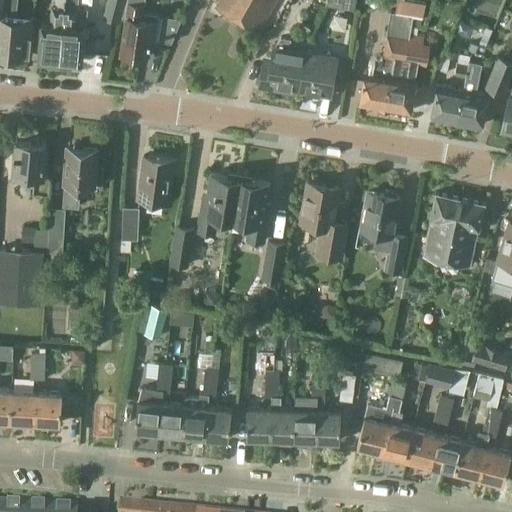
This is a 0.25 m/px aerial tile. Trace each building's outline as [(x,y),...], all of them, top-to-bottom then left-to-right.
[(0,0),(0,53),(30,56),(34,10),(18,8),(18,0),(0,0)] [(65,0),(63,24),(60,59),(82,61),(84,26),(77,26),(79,0),(65,0)] [(119,22),(124,0),(109,0),(105,18),(119,22)] [(258,30),(274,0),(219,0),(216,7),(258,30)] [(343,0),(343,7),(354,10),(355,0),(343,0)] [(418,0),(400,0),(398,10),(415,15),(419,0),(418,0)] [(146,57),(152,19),(126,15),(120,53),(146,57)] [(60,59),(63,24),(41,22),(38,57),(60,59)] [(486,26),(480,42),(487,45),(493,29),(486,26)] [(423,58),(422,32),(385,33),(385,59),(423,58)] [(298,89),(305,50),(273,45),(270,66),(262,65),(259,85),(272,87),(273,85),(298,89)] [(305,50),(298,89),(330,95),(337,55),(305,50)] [(443,51),(436,67),(445,71),(451,54),(443,51)] [(503,93),(511,69),(511,60),(499,56),(486,87),(503,93)] [(465,76),(467,65),(456,63),(454,74),(465,76)] [(385,107),(390,75),(364,71),(358,103),(385,107)] [(390,75),(385,107),(411,112),(416,79),(390,75)] [(457,120),(463,89),(438,83),(430,115),(457,120)] [(463,89),(457,120),(482,125),(488,94),(463,89)] [(511,128),(511,93),(508,93),(501,127),(511,128)] [(44,177),(46,145),(17,142),(14,174),(44,177)] [(93,185),(93,184),(96,149),(68,147),(64,203),(78,204),(80,184),(93,185)] [(167,205),(173,162),(145,158),(139,201),(167,205)] [(234,222),(241,180),(211,175),(203,227),(215,229),(217,219),(234,222)] [(270,185),(241,180),(234,222),(247,224),(245,235),(262,237),(270,185)] [(341,257),(348,221),(335,219),(340,190),(308,184),(301,223),(321,227),(316,253),(341,257)] [(479,229),(485,204),(437,193),(431,218),(424,255),(470,265),(479,229)] [(402,270),(408,238),(394,235),(401,200),(369,194),(359,244),(389,251),(386,267),(402,270)] [(61,249),(64,206),(51,205),(48,248),(61,249)] [(132,238),(138,238),(138,207),(124,207),(124,238),(132,238)] [(511,265),(511,223),(510,223),(499,262),(511,265)] [(188,265),(195,227),(177,224),(170,262),(188,265)] [(46,248),(47,228),(36,228),(35,248),(0,245),(0,299),(41,302),(43,248),(46,248)] [(121,238),(121,250),(132,250),(132,238),(124,238),(121,238)] [(280,279),(285,243),(269,240),(264,277),(280,279)] [(404,276),(402,289),(419,292),(420,287),(407,284),(409,277),(404,276)] [(167,306),(152,302),(145,332),(159,335),(167,306)] [(244,334),(270,339),(273,328),(246,322),(244,334)] [(475,347),(471,359),(504,369),(505,367),(510,352),(477,342),(475,347)] [(72,349),(72,361),(84,361),(85,349),(72,349)] [(32,352),(32,361),(44,362),(45,352),(32,352)] [(32,371),(32,379),(44,380),(44,371),(44,362),(32,361),(32,371)] [(425,378),(428,365),(416,362),(413,375),(425,378)] [(171,364),(160,363),(159,374),(170,375),(171,364)] [(429,364),(425,380),(436,382),(440,366),(429,364)] [(205,377),(216,378),(217,367),(206,366),(205,377)] [(278,380),(278,369),(267,369),(267,380),(278,380)] [(313,381),(325,381),(325,371),(313,371),(313,381)] [(352,399),(355,375),(344,373),(341,398),(352,399)] [(159,374),(158,385),(169,386),(170,375),(159,374)] [(478,376),(473,396),(488,400),(493,380),(478,376)] [(215,388),(216,378),(205,377),(204,387),(215,388)] [(267,391),(278,391),(278,380),(267,380),(267,391)] [(325,391),(325,381),(313,381),(312,391),(325,391)] [(390,395),(400,398),(403,385),(394,382),(390,395)] [(0,419),(11,421),(13,389),(0,388),(0,419)] [(35,422),(37,391),(13,389),(11,421),(35,422)] [(37,391),(35,422),(61,424),(62,393),(37,391)] [(450,407),(453,396),(442,393),(440,404),(450,407)] [(397,411),(400,398),(390,395),(387,409),(397,411)] [(161,403),(138,400),(135,430),(159,432),(161,403)] [(381,451),(389,421),(368,416),(371,404),(360,401),(357,413),(364,415),(357,445),(381,451)] [(183,435),(185,405),(161,403),(159,432),(183,435)] [(437,414),(448,417),(450,407),(440,404),(437,414)] [(206,437),(208,407),(185,405),(183,435),(206,437)] [(500,419),(503,409),(491,406),(489,416),(500,419)] [(231,410),(208,407),(206,437),(228,439),(231,410)] [(269,408),(247,408),(246,438),(268,438),(269,408)] [(293,439),(293,409),(269,408),(268,438),(293,439)] [(317,440),(316,410),(293,409),(293,439),(317,440)] [(340,441),(341,411),(316,410),(317,440),(340,441)] [(487,425),(498,428),(500,419),(489,416),(487,425)] [(406,457),(413,427),(389,421),(381,451),(406,457)] [(430,463),(438,434),(413,427),(406,457),(430,463)] [(454,470),(462,440),(438,434),(430,463),(454,470)] [(480,476),(487,446),(462,440),(454,470),(480,476)] [(487,446),(480,476),(503,482),(511,452),(487,446)] [(29,511),(30,494),(5,491),(4,511),(29,511)] [(53,511),(54,496),(30,494),(29,511),(53,511)] [(73,511),(73,498),(54,496),(53,511),(73,511)]
